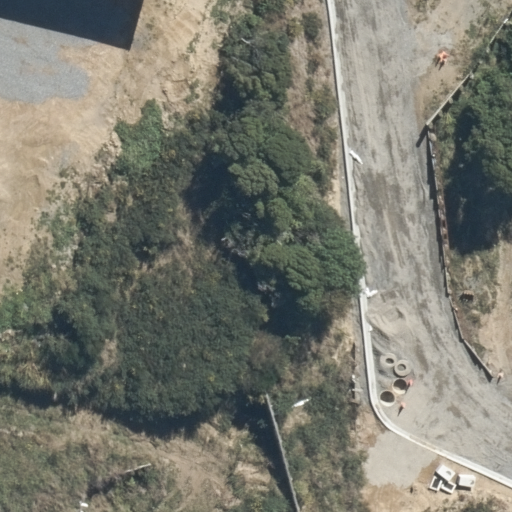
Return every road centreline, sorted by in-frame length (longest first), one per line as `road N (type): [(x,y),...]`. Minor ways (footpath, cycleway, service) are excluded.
road 1 (residential): [(511,419),(418,335),(381,124)]
road 2 (residential): [(381,124),(472,0)]
road 3 (residential): [(381,124),(360,0)]
